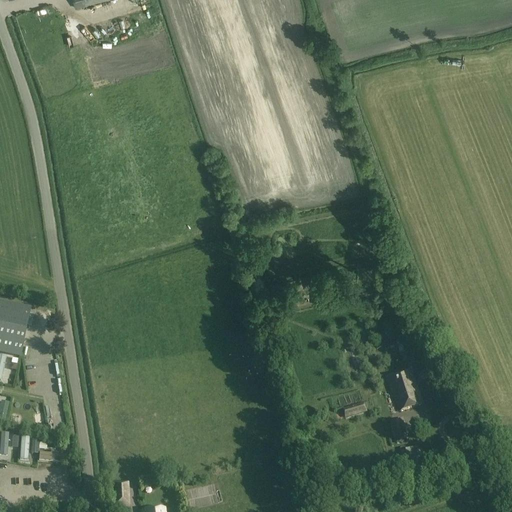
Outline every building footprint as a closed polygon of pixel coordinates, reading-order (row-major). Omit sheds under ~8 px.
[(72,0),(75,9),(106,0),(72,0)] [(64,36),(72,36),(72,22),(64,22),(64,36)] [(0,350),(19,355),(29,306),(0,299),(0,350)] [(422,404),(411,372),(389,379),(399,412),(422,404)] [(419,382),(428,379),(425,372),(416,375),(419,382)] [(345,419),(367,412),(364,403),(342,409),(345,419)] [(396,444),(408,441),(402,419),(390,422),(396,444)] [(29,439),(21,438),(19,461),(28,462),(29,439)] [(426,478),(416,448),(400,452),(409,483),(426,478)] [(127,484),(109,485),(111,511),(128,510),(127,484)]
